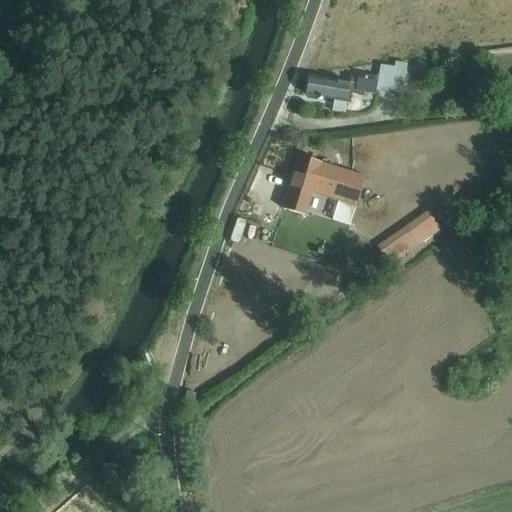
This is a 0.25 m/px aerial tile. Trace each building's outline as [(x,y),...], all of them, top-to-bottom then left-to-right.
[(410,68),(425,79),(432,69),(416,59),(410,68)] [(402,93),(407,64),(395,63),(394,68),(380,66),(378,79),(359,75),(358,80),(350,79),(349,86),(310,79),(306,96),(334,101),(332,113),(344,114),(346,104),(350,105),(351,95),(362,97),(362,93),(375,96),(376,89),(402,93)] [(453,120),(480,116),(478,100),(451,103),(453,120)] [(305,217),(312,196),(338,204),(332,222),(349,227),(364,178),(322,165),(299,158),(283,211),(305,217)] [(380,253),(359,268),(366,279),(388,264),(390,268),(442,233),(428,213),(377,248),(380,253)] [(243,241),(251,218),(241,215),(233,237),(243,241)] [(209,339),(200,356),(212,362),(221,346),(209,339)] [(102,466),(104,494),(134,492),(132,464),(102,466)]
